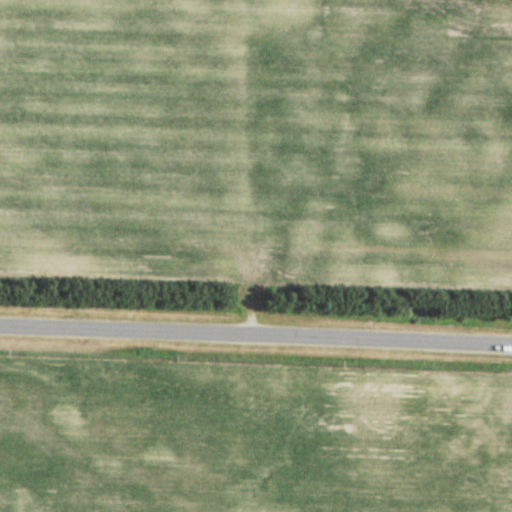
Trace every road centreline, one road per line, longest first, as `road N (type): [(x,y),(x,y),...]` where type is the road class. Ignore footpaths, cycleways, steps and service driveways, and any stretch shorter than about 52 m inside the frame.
road 1 (residential): [(511,340),(0,324)]
road 2 (residential): [(233,333),(227,0)]
